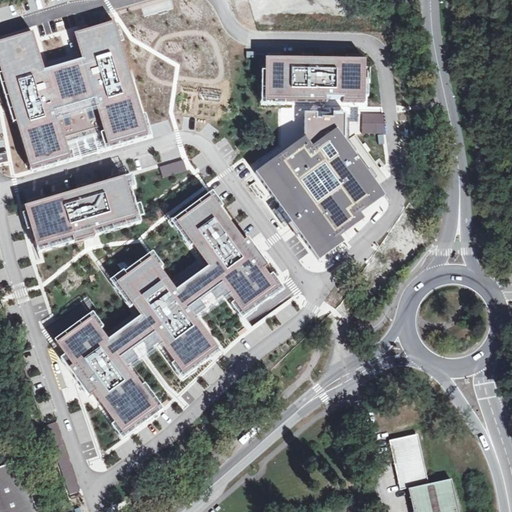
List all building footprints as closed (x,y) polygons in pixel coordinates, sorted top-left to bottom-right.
[(37,45),(0,54),(0,62),(29,169),(69,158),(63,135),(102,125),(106,145),(142,136),(110,26),(79,34),(84,54),(43,65),(37,45)] [(369,64),(270,62),(269,103),(369,103),(369,64)] [(298,150),(254,180),(310,259),(342,240),(339,234),(363,220),(360,215),(392,196),(349,132),(348,110),(335,111),(334,114),(317,114),(318,109),(299,110),(298,150)] [(262,166),(253,169),(255,175),(264,172),(262,166)] [(146,228),(133,182),(28,211),(41,257),(146,228)] [(63,349),(129,438),(163,413),(126,363),(156,341),(189,385),(227,356),(195,313),(225,291),(249,323),(286,296),(216,203),(180,229),(212,272),(181,295),(157,262),(121,288),(146,322),(113,346),(97,324),(63,349)] [(112,342),(143,322),(138,314),(107,334),(112,342)] [(428,486),(417,436),(390,442),(401,491),(408,489),(412,511),(457,511),(451,481),(428,486)] [(0,511),(38,511),(22,467),(15,464),(0,469),(0,511)]
